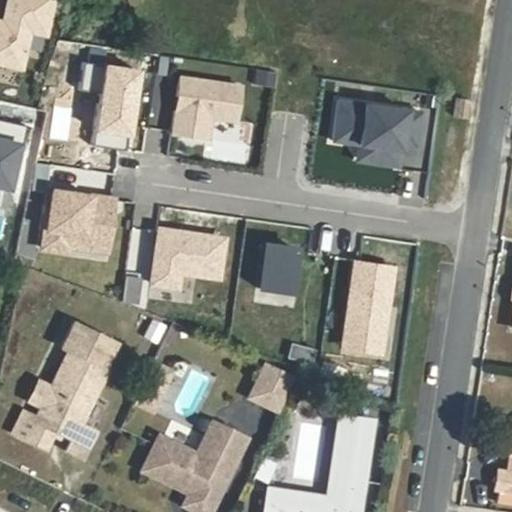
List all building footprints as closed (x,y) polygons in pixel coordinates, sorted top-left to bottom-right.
[(157,341),(162,322),(149,319),(144,338),(157,341)] [(113,354),(72,333),(60,357),(67,361),(48,397),(38,417),(33,427),(21,421),(10,442),(42,458),(51,440),(68,450),(63,460),(80,469),(94,442),(78,434),(106,379),(102,377),(113,354)] [(170,375),(152,366),(148,375),(166,384),(170,375)] [(264,368),(248,399),(275,413),(291,382),(264,368)] [(134,404),(152,413),(166,384),(148,375),(134,404)] [(26,410),(38,417),(48,397),(36,391),(26,410)] [(333,412),(332,418),(370,424),(371,417),(333,412)] [(356,511),(370,424),(332,418),(318,506),(261,497),(258,511),(356,511)] [(210,511),(245,445),(212,428),(196,460),(159,442),(142,475),(172,490),(178,488),(190,495),(188,498),(182,511),(184,511),(210,511)] [(496,473),(492,491),(511,494),(511,437),(507,474),(496,473)] [(178,488),(172,490),(188,498),(190,495),(178,488)]
